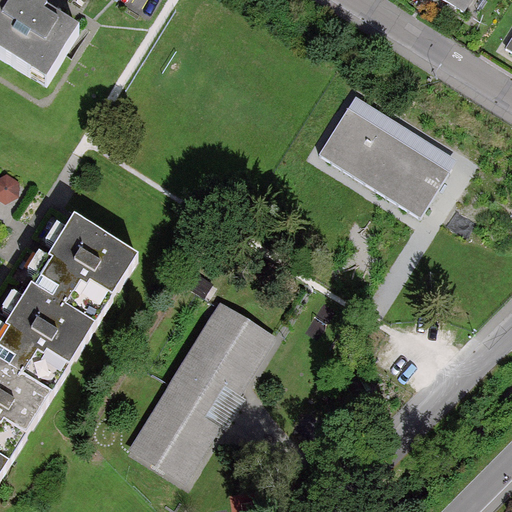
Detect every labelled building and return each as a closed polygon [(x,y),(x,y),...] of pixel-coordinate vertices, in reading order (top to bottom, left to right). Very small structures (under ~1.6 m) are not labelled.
[(0,0),(0,64),(35,87),(67,34),(50,24),(47,29),(32,19),(35,15),(20,5),(17,11),(2,1),(3,0),(0,0)] [(471,0),(438,0),(463,15),(471,0)] [(446,176),(349,116),(324,157),(421,216),(446,176)] [(17,177),(0,182),(0,199),(3,209),(26,201),(17,177)] [(71,226),(0,340),(0,479),(133,265),(71,226)] [(267,344),(220,316),(135,454),(182,483),(267,344)]
